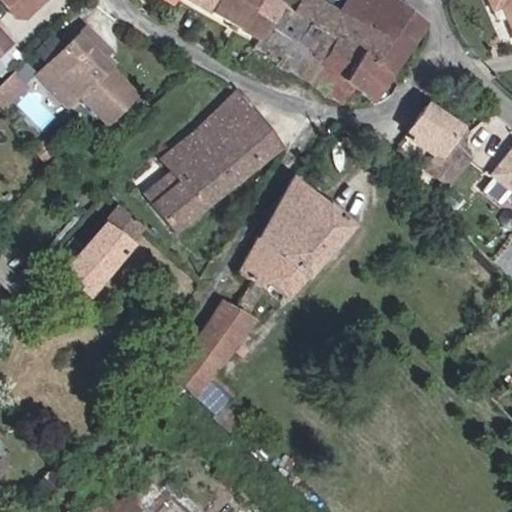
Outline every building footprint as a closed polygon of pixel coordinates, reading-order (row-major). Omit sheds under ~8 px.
[(10,0),(23,11),(30,11),(41,0),(10,0)] [(251,13),(271,25),(286,0),(210,0),(246,21),(251,13)] [(377,95),(429,18),(408,0),(352,0),(345,12),(332,31),(315,18),(287,0),(286,0),(271,25),(266,33),(261,41),(318,77),(318,76),(351,96),(355,95),(362,97),(365,97),(368,90),(377,95)] [(327,0),(304,0),(302,4),(317,16),(327,0)] [(328,0),(327,0),(317,16),(315,18),(332,31),(345,12),(328,0)] [(511,0),(496,0),(500,7),(509,3),(511,11),(511,0)] [(498,38),(508,35),(500,10),(490,13),(498,38)] [(246,21),(266,33),(271,25),(251,13),(246,21)] [(91,85),(100,95),(129,67),(113,50),(123,42),(101,18),(59,56),(88,88),(91,85)] [(1,24),(0,24),(0,57),(17,41),(1,24)] [(28,52),(17,41),(0,57),(0,61),(9,71),(28,52)] [(88,88),(59,56),(50,64),(79,96),(88,88)] [(27,60),(4,81),(17,95),(40,75),(27,60)] [(129,67),(100,95),(117,114),(147,87),(129,67)] [(219,111),(260,157),(286,137),(247,84),(219,111)] [(416,125),(446,146),(466,168),(478,153),(458,133),(455,131),(464,118),(436,99),(416,125)] [(175,221),(260,157),(219,111),(169,154),(179,168),(144,198),(156,215),(164,209),(175,221)] [(511,194),(511,141),(486,173),(511,194)] [(454,185),(466,168),(446,146),(433,164),(454,185)] [(289,182),(238,267),(262,282),(270,273),(291,290),(358,217),(299,172),(289,182)] [(147,222),(121,199),(62,267),(88,289),(147,222)] [(0,269),(13,283),(23,275),(0,250),(0,269)] [(202,323),(171,361),(247,436),(249,438),(255,430),(232,407),(239,400),(223,371),(256,311),(225,290),(202,323)] [(168,302),(160,314),(174,325),(182,314),(168,302)] [(266,441),(259,448),(270,459),(277,452),(266,441)] [(121,486),(107,499),(120,511),(142,511),(145,510),(121,486)] [(120,511),(107,499),(95,511),(120,511)] [(77,511),(66,501),(55,511),(77,511)]
